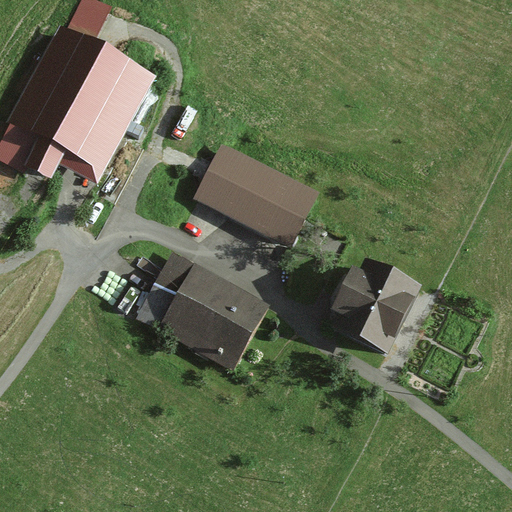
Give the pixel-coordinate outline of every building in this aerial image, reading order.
[(103,0),(79,0),(71,23),(101,33),(111,3),(103,0)] [(156,80),(59,28),(6,127),(38,144),(24,168),(53,184),(61,170),(97,189),(156,80)] [(221,148),(193,203),(293,253),(321,199),(221,148)] [(173,255),(136,320),(234,376),(271,311),(173,255)] [(367,265),(331,333),(388,362),(423,294),(367,265)]
